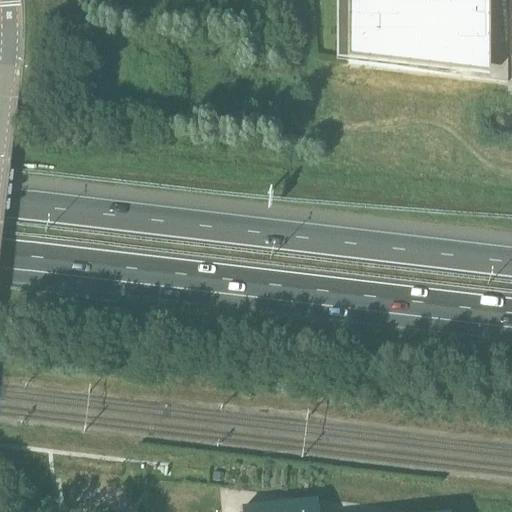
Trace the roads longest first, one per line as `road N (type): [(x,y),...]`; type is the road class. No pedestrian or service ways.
road 1 (motorway): [(0,253),(511,314)]
road 2 (motorway): [(511,264),(0,203)]
road 3 (tertiary): [(0,134),(8,0)]
